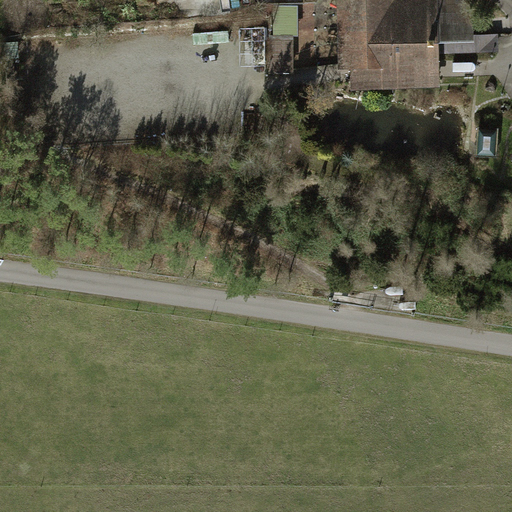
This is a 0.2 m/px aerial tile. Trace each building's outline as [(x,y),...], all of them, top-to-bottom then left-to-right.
[(347,70),(347,92),(435,91),(434,28),(471,27),(471,1),(398,2),(397,0),(334,0),(335,17),(335,31),(335,47),(335,70),(347,70)] [(242,26),(242,67),(269,67),(270,26),(242,26)] [(272,40),(270,40),(269,72),(290,73),(291,48),(292,41),(272,40)] [(12,44),(0,44),(0,63),(13,62),(12,44)] [(496,130),(474,128),(471,157),(494,159),(496,130)]
